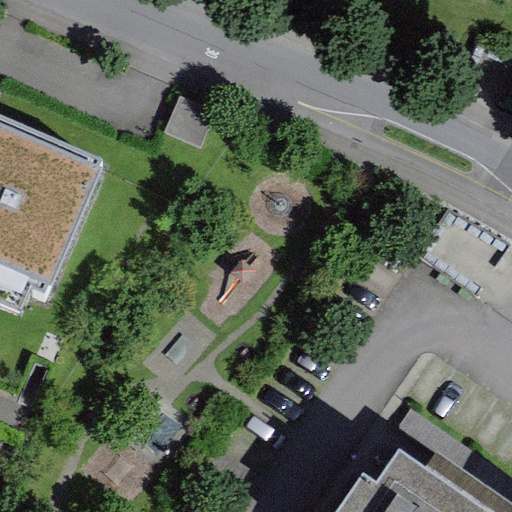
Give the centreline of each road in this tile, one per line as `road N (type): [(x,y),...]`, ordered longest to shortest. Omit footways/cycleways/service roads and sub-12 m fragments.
road 1 (residential): [(104,0),(511,175)]
road 2 (residential): [(499,363),(418,312),(278,511)]
